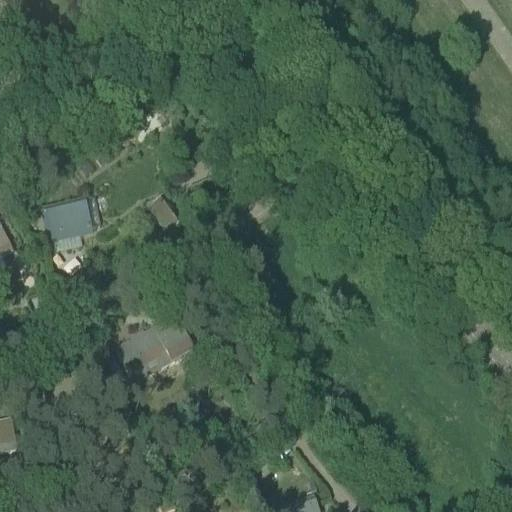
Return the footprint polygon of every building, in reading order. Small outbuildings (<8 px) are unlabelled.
[(90,0),(98,9),(109,0),(90,0)] [(99,232),(93,204),(85,205),(84,202),(41,212),(46,235),(49,235),(52,247),(92,238),(91,234),(99,232)] [(162,203),(149,213),(168,238),(181,228),(162,203)] [(20,213),(23,226),(35,224),(32,210),(20,213)] [(0,262),(11,257),(0,234),(0,262)] [(154,333),(115,355),(128,377),(165,356),(171,367),(192,355),(179,331),(160,342),(154,333)] [(42,384),(44,395),(48,394),(50,410),(72,407),(73,413),(84,411),(79,378),(42,384)] [(0,426),(0,456),(15,454),(9,424),(0,426)] [(255,441),(242,447),(248,460),(261,454),(255,441)] [(282,511),(315,511),(312,502),(282,511)]
